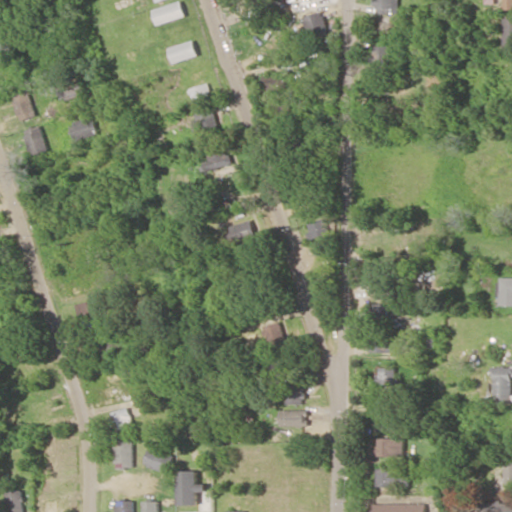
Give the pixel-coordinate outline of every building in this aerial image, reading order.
[(187,15),(182,0),(181,0),(154,9),(159,24),(187,15)] [(377,0),(377,13),(400,14),(400,0),(377,0)] [(511,0),(486,0),(487,3),(502,3),(502,9),(511,8),(511,0)] [(305,15),(311,41),(331,36),(325,10),(305,15)] [(200,54),(195,39),(170,47),(175,63),(200,54)] [(290,74),(266,73),(265,91),(289,92),(290,74)] [(57,80),(60,100),(87,95),(83,75),(57,80)] [(195,104),(214,100),(209,83),(191,87),(195,104)] [(15,94),(20,119),(37,116),(32,91),(15,94)] [(193,111),(200,137),(222,131),(214,105),(193,111)] [(100,133),(95,115),(73,122),(79,139),(100,133)] [(25,130),(33,155),(50,150),(42,125),(25,130)] [(207,171),(233,165),(230,147),(203,153),(207,171)] [(308,222),(312,238),(330,233),(327,218),(308,222)] [(256,241),(255,222),(224,224),(224,242),(256,241)] [(331,255),(328,239),(315,242),(317,257),(331,255)] [(390,291),(391,273),(374,272),(373,290),(390,291)] [(511,276),(501,277),(500,305),(511,304),(511,276)] [(391,303),(371,302),(370,321),(390,322),(391,303)] [(399,336),(372,335),(371,351),(398,352),(399,336)] [(117,338),(105,339),(107,358),(119,356),(117,338)] [(397,367),(380,366),(380,384),(397,384),(397,367)] [(511,366),(495,367),(496,402),(511,401),(511,366)] [(116,393),(130,389),(126,370),(102,375),(107,399),(117,397),(116,393)] [(306,387),(288,388),(289,404),(306,403),(306,387)] [(380,430),(400,431),(401,403),(381,402),(380,430)] [(114,429),(133,426),(130,407),(111,410),(114,429)] [(282,425),(307,425),(308,409),(282,409),(282,425)] [(407,437),(380,437),(380,445),(375,445),(375,457),(407,456),(407,437)] [(134,440),(116,440),(117,467),(135,467),(134,440)] [(145,464),(169,471),(174,454),(151,447),(145,464)] [(412,468),(379,467),(378,485),(412,486),(412,468)] [(180,504),(200,504),(200,491),(209,491),(208,482),(200,483),(200,470),(180,470),(180,504)] [(26,511),(26,489),(10,490),(10,511),(26,511)] [(135,511),(135,499),(117,500),(117,511),(135,511)] [(160,511),(160,500),(145,500),(144,511),(160,511)] [(60,511),(61,501),(44,501),(43,511),(60,511)] [(511,511),(511,502),(483,501),(482,511),(511,511)] [(428,511),(428,503),(376,503),(376,511),(428,511)]
